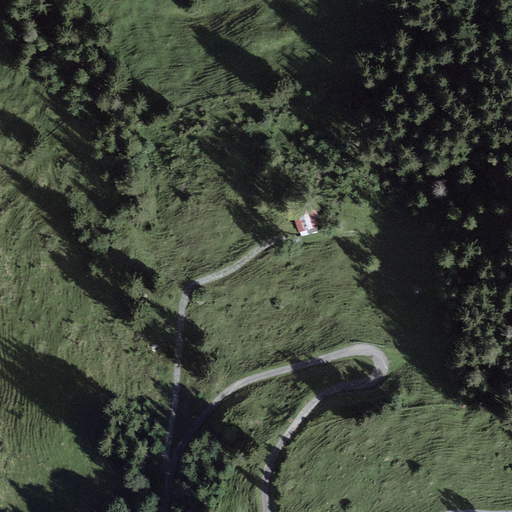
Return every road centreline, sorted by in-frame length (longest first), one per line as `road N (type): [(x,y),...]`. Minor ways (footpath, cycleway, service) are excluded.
road 1 (track): [(171,466),(165,450),(188,285),(226,272),(268,241),(334,231),(481,233),(511,203)]
road 2 (unclassified): [(162,511),(177,452),(222,395),(240,382),(357,349),(377,356),(378,375),(327,391),(300,416),(270,460),(266,511)]
